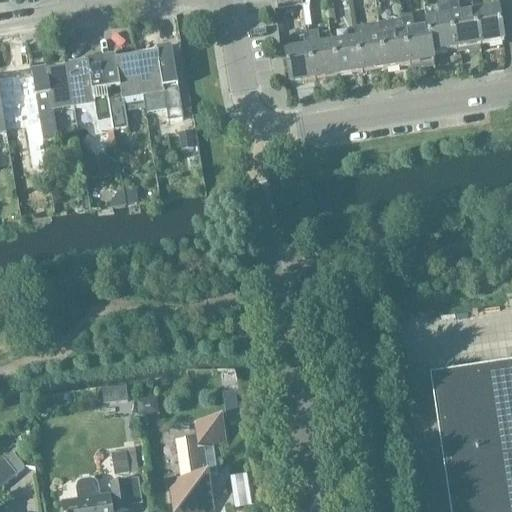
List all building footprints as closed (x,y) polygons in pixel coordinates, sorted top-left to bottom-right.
[(302,8),(301,5),(300,0),(275,0),(277,12),(302,8)] [(478,48),(473,14),(460,16),(457,1),(446,3),(454,52),(478,48)] [(424,22),(425,29),(429,57),(431,56),(454,52),(446,3),(446,2),(436,4),(438,20),(424,22)] [(473,14),(478,48),(502,44),(497,10),(473,14)] [(432,64),(431,56),(429,57),(425,29),(414,31),(411,17),(402,18),(403,22),(400,23),(408,68),(432,64)] [(400,23),(377,27),(384,72),(408,68),(400,23)] [(353,30),(355,41),(360,76),(384,72),(377,27),(353,30)] [(313,84),(305,37),(304,34),(295,35),(297,51),(283,53),(289,88),(313,84)] [(316,35),(305,37),(313,84),(337,80),(331,45),(318,47),(316,35)] [(337,80),(360,76),(355,41),(331,45),(337,80)] [(135,55),(142,98),(162,95),(167,124),(182,122),(171,51),(155,54),(155,52),(135,55)] [(122,101),(142,98),(135,55),(100,61),(112,133),(127,130),(122,101)] [(97,135),(112,133),(100,61),(65,67),(72,110),(92,106),(97,135)] [(52,113),(72,110),(65,67),(31,72),(43,143),(57,141),(52,113)] [(31,72),(0,77),(0,104),(3,121),(5,134),(6,138),(25,134),(32,171),(47,169),(43,143),(31,72)] [(511,511),(511,365),(429,378),(449,511),(511,511)] [(167,483),(171,511),(213,511),(204,450),(225,447),(221,419),(194,423),(196,438),(184,440),(190,479),(167,483)] [(12,455),(4,461),(3,460),(0,462),(0,490),(16,477),(15,476),(23,469),(12,455)] [(78,503),(62,505),(62,511),(128,511),(124,484),(111,486),(112,498),(98,500),(96,488),(94,484),(90,483),(81,484),(78,487),(77,491),(76,491),(78,503)] [(245,484),(230,486),(233,508),(248,506),(245,484)]
